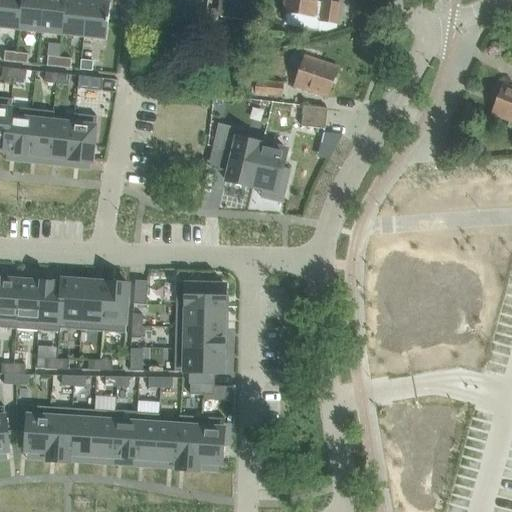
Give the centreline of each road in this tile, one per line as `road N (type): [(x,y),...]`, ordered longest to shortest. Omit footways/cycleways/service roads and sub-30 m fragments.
road 1 (unclassified): [(348,511),(322,363),(325,257)]
road 2 (residential): [(252,257),(248,511)]
road 3 (residential): [(252,257),(0,248)]
road 4 (unclassified): [(325,257),(329,225),(421,56),(426,32)]
